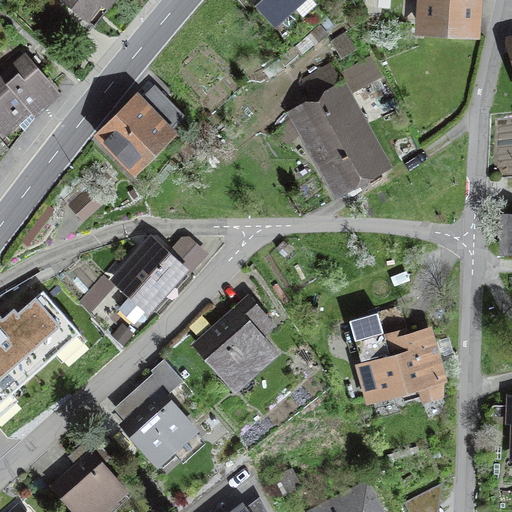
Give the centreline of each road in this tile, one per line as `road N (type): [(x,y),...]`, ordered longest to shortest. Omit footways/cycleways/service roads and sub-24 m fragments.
road 1 (residential): [(0,482),(135,365),(262,231)]
road 2 (secondary): [(181,0),(0,227)]
road 3 (residential): [(482,280),(486,104),(510,0)]
road 4 (residential): [(0,283),(126,235),(262,231)]
road 5 (residential): [(262,231),(430,237),(482,280)]
road 6 (residential): [(482,280),(466,511)]
